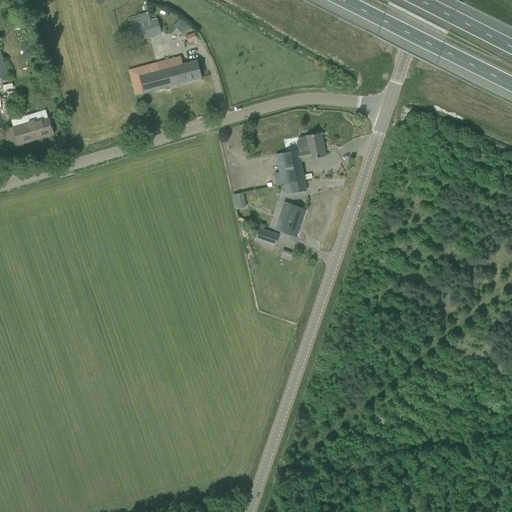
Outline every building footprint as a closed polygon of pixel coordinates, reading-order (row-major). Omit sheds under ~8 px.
[(138,18),(129,20),(136,43),(162,34),(157,19),(150,21),(148,15),(138,18)] [(183,22),(178,29),(182,33),(188,26),(183,22)] [(194,33),(185,36),(187,43),(196,39),(194,33)] [(0,78),(8,76),(5,66),(0,51),(0,78)] [(181,57),(129,71),(136,95),(202,78),(197,60),(183,64),(181,57)] [(168,101),(174,112),(183,108),(177,97),(168,101)] [(3,130),(5,138),(8,148),(54,134),(50,119),(41,122),(40,119),(3,130)] [(276,154),(282,183),(304,180),(300,157),(310,155),(310,160),(325,157),(321,133),(305,136),(306,137),(299,138),(297,142),(298,150),(276,154)] [(304,180),(289,182),(291,193),(306,190),(304,180)] [(281,232),(287,233),(296,236),(305,210),(296,207),(289,205),(281,232)] [(256,241),(275,247),(279,235),(260,229),(256,241)]
